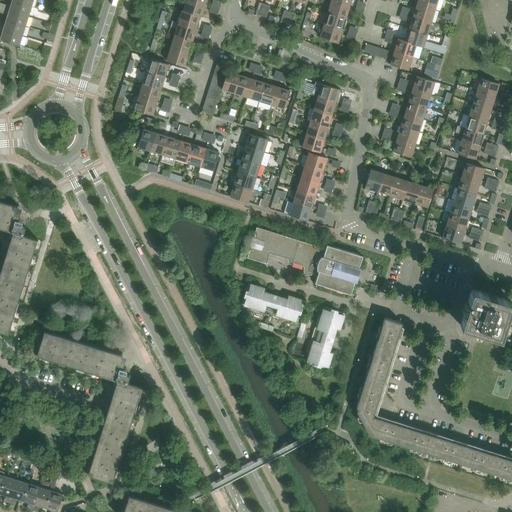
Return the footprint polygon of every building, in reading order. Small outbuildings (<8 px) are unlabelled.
[(202,16),(205,4),(192,0),(186,0),(183,10),(183,11),(202,17),(203,16),(202,16)] [(213,0),(209,12),(217,14),(221,3),(213,0)] [(346,17),(350,5),(332,0),(331,0),(328,12),(347,18),(347,17),(346,17)] [(435,10),(437,0),(417,0),(417,4),(435,10)] [(0,7),(28,17),(31,7),(12,1),(11,6),(0,2),(0,7)] [(358,2),(355,13),(362,15),(366,4),(358,2)] [(261,16),(265,4),(259,3),(256,14),(261,16)] [(267,18),(270,6),(265,4),(261,16),(267,18)] [(431,22),(435,10),(417,4),(413,16),(412,15),(412,16),(431,22)] [(25,26),(28,17),(0,7),(0,12),(8,15),(6,20),(25,26)] [(402,7),(399,18),(407,21),(410,9),(402,7)] [(196,28),(200,17),(202,17),(183,11),(183,10),(182,10),(178,23),(196,28)] [(286,24),(289,12),(284,11),(281,22),(286,24)] [(291,25),(295,14),(289,12),(286,24),(291,25)] [(342,30),(346,19),(347,19),(347,18),(328,12),(324,25),(342,30)] [(427,35),(431,22),(412,16),(412,17),(413,17),(409,29),(427,35)] [(0,28),(22,36),(25,26),(6,20),(5,25),(0,23),(0,28)] [(193,40),(196,28),(178,23),(174,35),(194,41),(193,40)] [(204,25),(201,36),(208,39),(212,27),(204,25)] [(338,42),(342,30),(324,25),(320,37),(339,43),(339,42),(338,42)] [(350,27),(347,38),(354,40),(358,29),(350,27)] [(0,39),(19,46),(22,36),(0,28),(0,33),(2,34),(0,39)] [(388,29),(385,40),(392,43),(396,31),(388,29)] [(423,47),(427,35),(409,29),(405,41),(416,45),(423,47)] [(189,53),(192,42),(193,42),(194,41),(174,35),(170,48),(189,53)] [(412,57),(416,45),(405,41),(397,38),(397,39),(398,40),(394,52),(412,57)] [(364,52),(387,58),(389,51),(367,44),(364,52)] [(185,65),(189,53),(170,48),(166,61),(186,67),(186,65),(185,65)] [(197,50),(193,61),(201,63),(204,52),(197,50)] [(408,70),(412,57),(394,52),(390,63),(389,63),(389,64),(408,70)] [(164,77),(168,66),(169,66),(169,65),(150,59),(146,72),(164,77)] [(228,68),(230,63),(218,59),(217,64),(228,68)] [(226,73),(227,71),(228,68),(217,64),(215,70),(226,73)] [(249,72),(260,76),(262,68),(251,64),(249,72)] [(225,79),(226,73),(215,70),(213,75),(225,79)] [(234,93),(240,74),(239,75),(227,71),(226,73),(225,79),(223,84),(221,89),(234,93)] [(273,79),(285,83),(287,75),(276,71),(273,79)] [(161,89),(164,77),(146,72),(142,84),(162,90),(162,89),(161,89)] [(173,74),(169,85),(177,87),(181,76),(173,74)] [(247,97),(252,79),(241,75),(241,74),(240,74),(234,93),(247,97)] [(223,84),(225,79),(213,75),(212,80),(223,84)] [(431,94),(435,81),(415,76),(415,77),(416,77),(412,89),(431,94)] [(400,78),(397,89),(404,92),(408,81),(400,78)] [(495,97),(498,85),(499,85),(500,84),(481,78),(477,91),(495,97)] [(259,101),(265,82),(264,82),(264,83),(252,79),(247,97),(259,101)] [(221,89),(223,84),(212,80),(210,86),(221,89)] [(272,105),(277,87),(266,83),(266,82),(265,82),(259,101),(272,105)] [(157,102),(160,90),(161,91),(162,90),(142,84),(138,96),(157,102)] [(336,102),(339,91),(340,91),(341,90),(322,84),(318,97),(336,102)] [(220,95),(221,89),(210,86),(208,91),(220,95)] [(285,109),(290,90),(289,89),(289,90),(277,87),(272,105),(285,109)] [(427,107),(431,94),(412,89),(409,100),(408,100),(408,101),(427,107)] [(218,100),(220,95),(208,91),(207,96),(218,100)] [(491,108),(495,97),(477,91),(473,103),(492,109),(492,108),(491,108)] [(511,102),(511,101),(511,95),(502,93),(500,98),(511,102)] [(153,114),(157,102),(138,96),(134,109),(153,115),(154,114),(153,114)] [(216,105),(218,100),(207,96),(205,102),(216,105)] [(332,114),(336,102),(318,97),(314,109),(333,115),(333,114),(332,114)] [(344,98),(340,110),(348,112),(352,101),(344,98)] [(510,107),(511,102),(500,98),(499,104),(510,107)] [(165,99),(161,110),(169,113),(172,101),(165,99)] [(423,119),(427,107),(408,101),(407,102),(408,102),(405,113),(423,119)] [(215,111),(216,105),(205,102),(203,107),(215,111)] [(392,103),(389,115),(397,117),(400,106),(392,103)] [(487,121),(491,110),(492,110),(492,109),(473,103),(469,116),(487,121)] [(213,116),(215,111),(203,107),(202,112),(213,116)] [(328,127),(332,115),(333,116),(333,115),(314,109),(310,122),(328,127)] [(419,132),(423,119),(405,113),(401,125),(400,125),(400,126),(419,132)] [(483,133),(487,121),(469,116),(465,128),(484,134),(484,133),(483,133)] [(504,127),(506,121),(494,118),(493,123),(504,127)] [(324,139),(328,127),(310,122),(306,134),(325,140),(325,139),(324,139)] [(502,132),(504,127),(493,123),(491,129),(502,132)] [(336,124),(332,135),(340,138),(344,126),(336,124)] [(177,133),(189,137),(191,129),(180,125),(177,133)] [(415,144),(419,132),(400,126),(401,127),(397,139),(415,144)] [(150,151),(156,133),(144,129),(145,128),(143,128),(138,147),(150,151)] [(384,128),(381,139),(389,142),(392,130),(384,128)] [(479,146),(483,135),(484,135),(484,134),(465,128),(461,140),(479,146)] [(202,140),(213,144),(216,136),(205,132),(202,140)] [(163,155),(169,136),(168,136),(156,133),(150,151),(163,155)] [(264,152),(268,139),(249,133),(248,135),(249,135),(246,147),(264,152)] [(320,152),(324,140),(325,141),(325,140),(306,134),(302,147),(320,152)] [(175,159),(181,141),(169,137),(170,136),(169,136),(163,155),(175,159)] [(411,157),(415,144),(397,139),(393,150),(392,150),(392,151),(411,157)] [(476,158),(479,146),(461,140),(457,153),(476,159),(477,158),(476,158)] [(188,163),(194,143),(193,143),(193,144),(181,141),(175,159),(188,163)] [(200,166),(206,148),(194,145),(194,144),(194,143),(188,163),(200,166)] [(496,151),(498,146),(487,143),(485,148),(496,151)] [(260,165),(264,152),(246,147),(242,158),(241,158),(241,159),(260,165)] [(213,170),(219,151),(218,151),(217,152),(206,148),(200,166),(213,170)] [(495,157),(496,151),(485,148),(483,153),(495,157)] [(323,170),(327,158),(309,152),(305,165),(324,171),(324,170),(323,170)] [(256,177),(260,165),(241,159),(240,159),(241,160),(238,171),(256,177)] [(480,181),(484,169),(485,170),(485,168),(466,162),(462,175),(480,181)] [(319,183),(323,171),(324,172),(324,171),(305,165),(301,177),(319,183)] [(365,187),(378,192),(383,173),(372,170),(372,169),(371,168),(370,170),(365,169),(365,168),(362,179),(363,179),(367,180),(365,187)] [(252,190),(256,177),(238,171),(234,183),(233,183),(233,184),(252,190)] [(390,195),(396,176),(395,176),(395,177),(383,173),(378,192),(390,195)] [(476,193),(480,181),(462,175),(458,188),(477,194),(477,193),(476,193)] [(402,199),(408,181),(396,177),(397,176),(396,176),(390,195),(402,199)] [(315,195),(319,183),(301,177),(297,190),(316,196),(316,195),(315,195)] [(497,186),(499,181),(487,177),(486,183),(497,186)] [(327,179),(323,190),(331,193),(335,181),(327,179)] [(415,203),(421,184),(420,184),(420,185),(408,181),(402,199),(415,203)] [(495,192),(497,186),(486,183),(484,188),(495,192)] [(248,202),(252,190),(233,184),(234,185),(230,197),(248,202)] [(428,207),(433,189),(421,185),(422,184),(421,184),(415,203),(428,207)] [(472,206),(476,194),(477,194),(458,188),(454,200),(472,206)] [(311,208),(315,196),(316,196),(297,190),(293,202),(311,208)] [(371,213),(374,202),(369,200),(365,212),(371,213)] [(469,217),(472,206),(454,200),(450,213),(469,219),(470,218),(469,217)] [(308,220),(311,208),(293,202),(289,215),(308,221),(309,220),(308,220)] [(376,215),(380,204),(374,202),(371,213),(376,215)] [(489,211),(491,206),(480,202),(478,208),(489,211)] [(15,219),(18,210),(0,204),(0,227),(11,231),(10,236),(14,238),(0,284),(0,330),(8,333),(37,240),(23,235),(25,227),(22,225),(23,221),(15,219)] [(320,204),(317,215),(324,217),(328,206),(320,204)] [(396,221),(399,210),(394,208),(390,219),(396,221)] [(488,217),(489,211),(478,208),(476,213),(488,217)] [(401,223),(405,211),(399,210),(396,221),(401,223)] [(464,231),(468,219),(469,219),(450,213),(446,225),(464,231)] [(421,229),(425,218),(419,216),(415,227),(421,229)] [(461,242),(464,231),(446,225),(442,238),(461,244),(462,243),(461,242)] [(326,249),(314,246),(315,245),(257,227),(254,235),(255,235),(254,238),(252,237),(249,247),(251,248),(250,251),(249,250),(247,258),(267,264),(269,257),(269,256),(269,253),(289,260),(289,258),(293,259),(292,263),(307,267),(305,272),(317,276),(326,249)] [(482,236),(483,231),(472,227),(470,232),(482,236)] [(480,241),(482,236),(470,232),(468,238),(480,241)] [(351,294),(363,256),(327,245),(326,249),(317,276),(315,283),(351,294)] [(283,272),(272,267),(270,272),(281,277),(283,272)] [(269,315),(274,298),(270,297),(271,294),(263,292),(264,288),(249,283),(242,304),(251,307),(250,309),(269,315)] [(500,338),(511,301),(472,289),(460,325),(500,338)] [(298,322),(304,301),(289,296),(287,299),(279,297),(279,300),(274,298),(269,315),(288,321),(289,319),(298,322)] [(340,329),(345,313),(324,307),(321,316),(319,315),(313,334),(330,339),(331,335),(334,336),(336,328),(340,329)] [(511,459),(373,416),(393,352),(402,323),(384,317),(356,408),(358,408),(357,412),(367,432),(371,433),(371,435),(511,479),(511,459)] [(274,327),(259,322),(257,327),(273,331),(274,327)] [(302,339),(307,324),(302,322),(297,337),(302,339)] [(119,367),(122,358),(48,335),(49,333),(50,332),(45,331),(37,355),(115,380),(114,384),(119,386),(92,470),(90,470),(90,469),(88,474),(112,482),(142,388),(127,383),(130,375),(126,374),(127,370),(119,367)] [(329,352),(332,344),(329,343),(330,339),(313,334),(307,353),(309,354),(307,362),(328,369),(332,353),(329,352)] [(9,503),(17,480),(7,477),(5,485),(0,484),(0,493),(7,495),(6,498),(5,498),(4,501),(9,503)] [(27,492),(30,484),(17,480),(9,503),(15,505),(16,501),(15,501),(16,498),(21,500),(24,491),(27,492)] [(32,510),(40,487),(30,484),(27,492),(24,491),(21,500),(30,502),(29,505),(28,505),(27,508),(32,510)] [(51,500),(53,491),(40,487),(32,510),(37,511),(38,511),(39,508),(38,508),(39,505),(44,507),(47,498),(51,500)] [(58,511),(61,502),(63,494),(62,494),(53,491),(51,500),(47,498),(44,507),(53,510),(52,511),(51,511),(50,511),(57,511),(58,511)] [(172,511),(133,500),(134,497),(129,495),(123,511),(172,511)]
